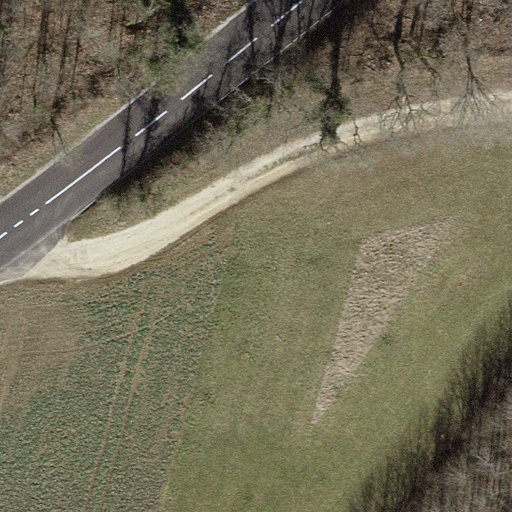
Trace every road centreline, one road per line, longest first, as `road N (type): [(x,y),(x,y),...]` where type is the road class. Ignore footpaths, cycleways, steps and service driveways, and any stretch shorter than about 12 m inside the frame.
road 1 (track): [(511,109),(404,120),(272,173),(128,256),(55,266),(0,249)]
road 2 (tertiary): [(302,0),(0,246)]
